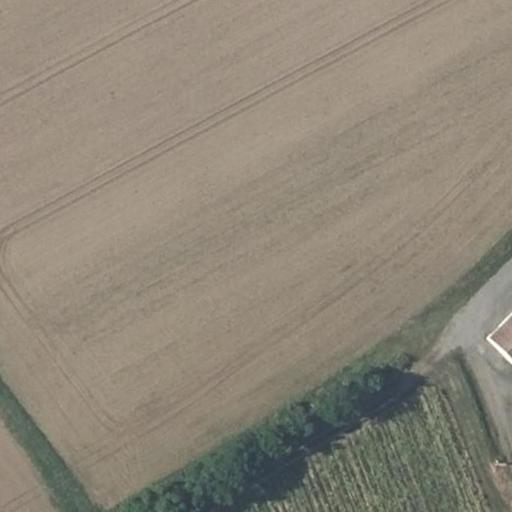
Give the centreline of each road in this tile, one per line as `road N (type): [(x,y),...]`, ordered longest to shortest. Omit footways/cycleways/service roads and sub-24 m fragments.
road 1 (track): [(181,511),(457,335)]
road 2 (unclassified): [(511,273),(457,335),(511,477)]
road 3 (track): [(0,377),(100,511)]
